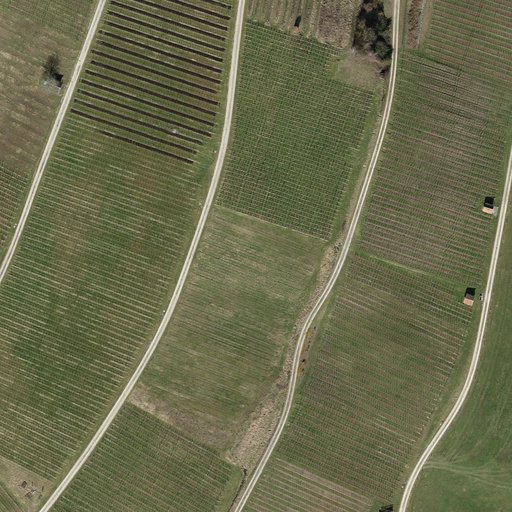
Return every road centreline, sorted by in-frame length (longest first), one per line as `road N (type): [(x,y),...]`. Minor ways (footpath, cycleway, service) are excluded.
road 1 (track): [(242,0),(220,162),(177,294),(111,417),(42,511)]
road 2 (track): [(237,511),(277,434),(300,343),(339,267),(372,166),(392,84),(397,0)]
road 3 (track): [(402,511),(471,376),(511,167)]
road 4 (track): [(0,277),(103,0)]
